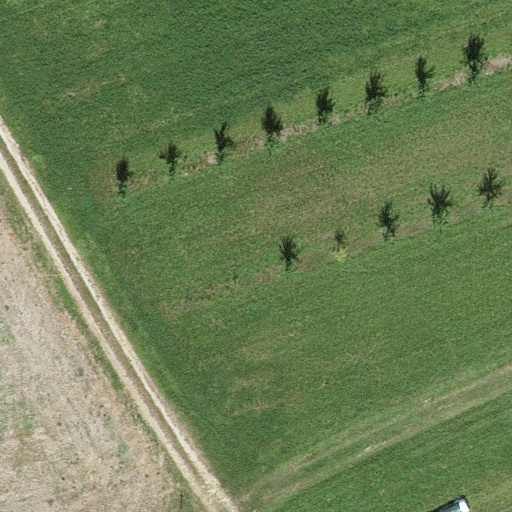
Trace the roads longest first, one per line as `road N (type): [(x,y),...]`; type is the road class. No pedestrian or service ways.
road 1 (track): [(211,511),(0,152)]
road 2 (track): [(511,401),(242,511)]
